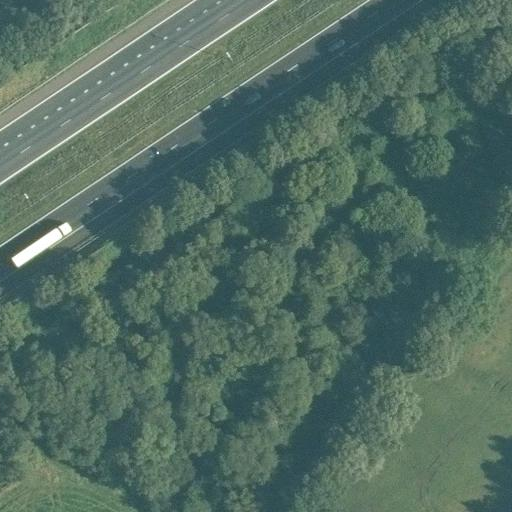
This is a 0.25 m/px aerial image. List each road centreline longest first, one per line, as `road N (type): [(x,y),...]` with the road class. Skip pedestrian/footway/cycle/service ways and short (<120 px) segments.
road 1 (motorway): [(0,264),(394,0)]
road 2 (motorway): [(251,0),(0,167)]
